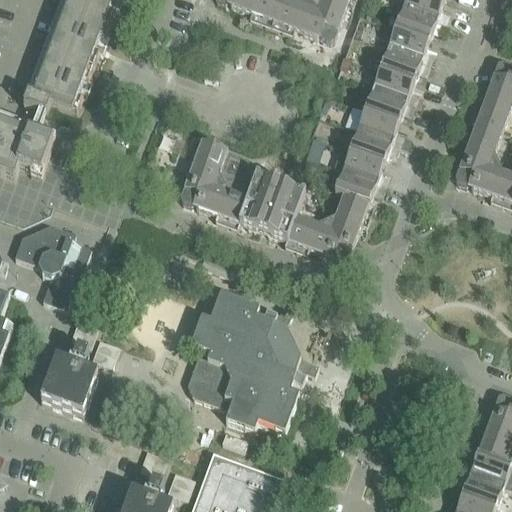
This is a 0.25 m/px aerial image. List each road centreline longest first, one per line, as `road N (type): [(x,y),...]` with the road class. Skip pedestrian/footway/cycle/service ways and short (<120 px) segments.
road 1 (residential): [(511,391),(437,352),(391,302),(386,278),(419,189)]
road 2 (residential): [(4,111),(96,147),(118,87),(146,75)]
road 3 (residential): [(419,189),(466,57),(505,55)]
road 4 (residential): [(358,511),(353,502),(395,373)]
